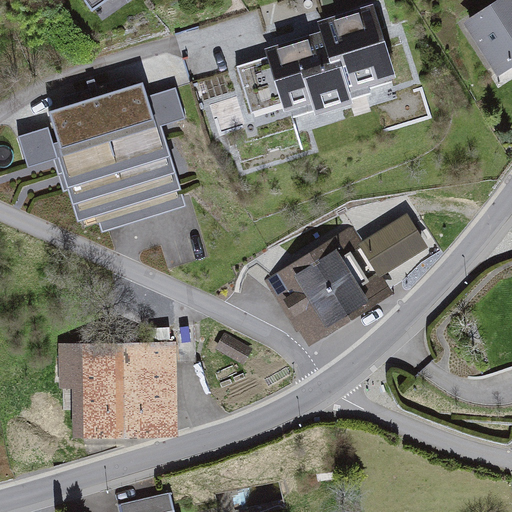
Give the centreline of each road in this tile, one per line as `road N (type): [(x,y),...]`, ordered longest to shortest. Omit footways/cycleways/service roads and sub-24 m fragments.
road 1 (residential): [(0,209),(276,337),(331,386)]
road 2 (residential): [(331,386),(290,413),(0,500)]
road 3 (residential): [(511,193),(450,270),(331,386)]
road 4 (residential): [(331,386),(361,409),(511,460)]
road 5 (residential): [(0,114),(67,74),(154,49)]
